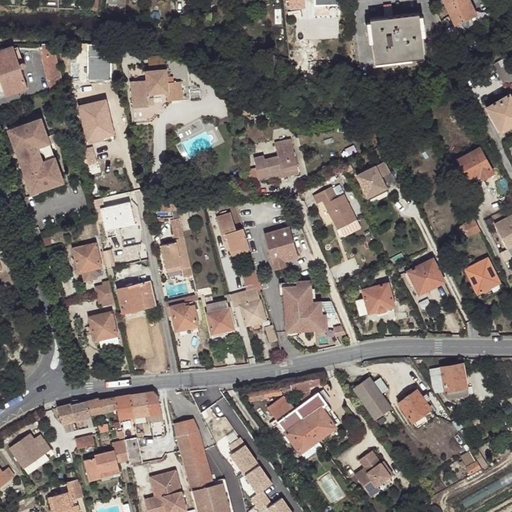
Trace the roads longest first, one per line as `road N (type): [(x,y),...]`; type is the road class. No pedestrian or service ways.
road 1 (secondary): [(355,352),(158,382)]
road 2 (secondary): [(47,372),(57,343),(12,191)]
road 3 (unknown): [(178,380),(139,200)]
road 4 (unknown): [(305,364),(281,336),(256,214)]
road 5 (secondary): [(511,345),(355,352)]
road 6 (residential): [(302,215),(355,352)]
